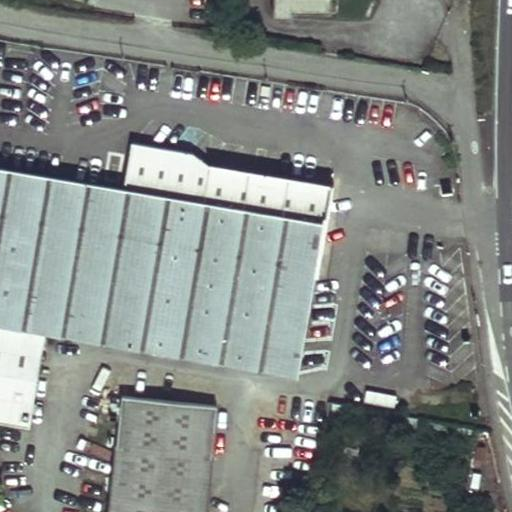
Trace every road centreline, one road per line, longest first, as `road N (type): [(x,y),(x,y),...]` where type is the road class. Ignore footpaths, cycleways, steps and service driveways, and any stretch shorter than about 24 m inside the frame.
road 1 (unclassified): [(506,233),(480,220),(455,112),(405,86),(0,11)]
road 2 (primary): [(508,0),(506,233)]
